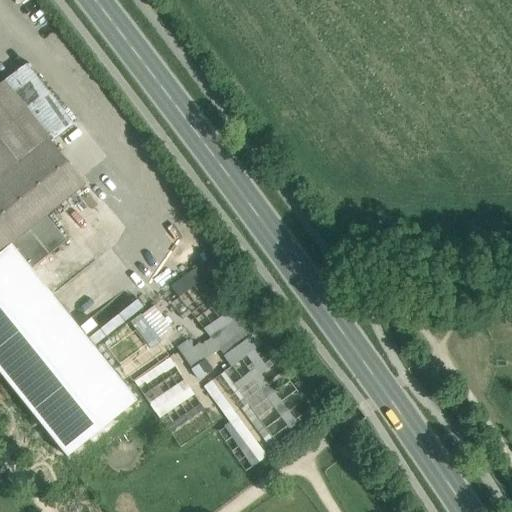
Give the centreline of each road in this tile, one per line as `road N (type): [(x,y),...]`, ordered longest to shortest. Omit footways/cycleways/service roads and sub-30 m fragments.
road 1 (primary): [(88,0),(462,511)]
road 2 (unknown): [(0,20),(154,219),(152,251),(85,319)]
